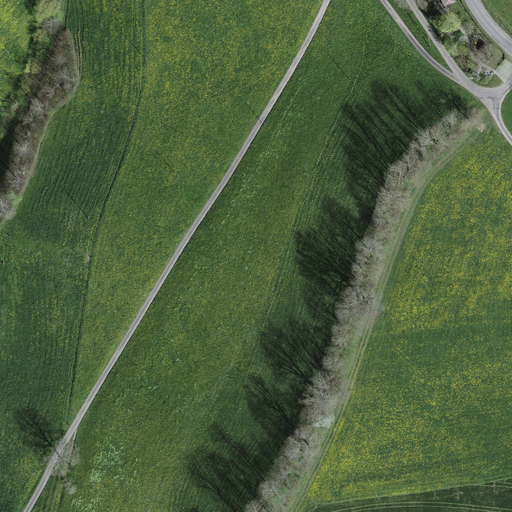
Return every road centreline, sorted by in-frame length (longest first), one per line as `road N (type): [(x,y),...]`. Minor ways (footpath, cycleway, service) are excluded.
road 1 (unclassified): [(326,0),(26,511)]
road 2 (unclassified): [(383,0),(437,66),(469,85)]
